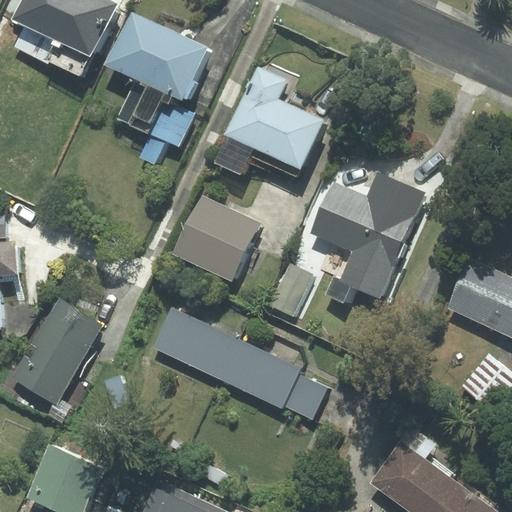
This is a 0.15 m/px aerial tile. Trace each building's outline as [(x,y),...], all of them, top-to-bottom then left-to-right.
[(109,0),(24,0),(14,20),(25,26),(15,47),(80,79),(117,4),(109,0)] [(154,164),(166,140),(178,146),(194,113),(180,107),(208,47),(131,11),(106,64),(136,78),(116,119),(150,135),(139,157),(154,164)] [(287,103),(300,76),(270,63),(266,70),(258,66),(214,161),(241,173),(249,155),(297,177),(324,120),(287,103)] [(424,193),(378,172),(367,196),(335,182),(313,232),(354,250),(341,280),(379,296),(424,193)] [(202,195),(174,254),(231,281),(259,222),(202,195)] [(15,246),(0,247),(0,297),(19,295),(15,246)] [(511,277),(470,258),(448,306),(511,335),(511,277)] [(293,317),(312,275),(290,265),(271,307),(293,317)] [(13,377),(56,403),(103,325),(60,299),(13,377)] [(220,379),(239,340),(176,309),(157,348),(220,379)] [(239,340),(220,379),(282,408),(283,405),(297,374),(300,368),(239,340)] [(511,389),(511,372),(489,354),(461,387),(493,413),(511,389)] [(313,419),(327,389),(297,374),(283,405),(313,419)] [(400,441),(370,482),(411,511),(444,511),(463,486),(400,441)] [(82,511),(102,468),(50,445),(27,497),(60,511),(82,511)] [(226,511),(161,484),(148,511),(226,511)] [(499,511),(463,486),(444,511),(499,511)]
